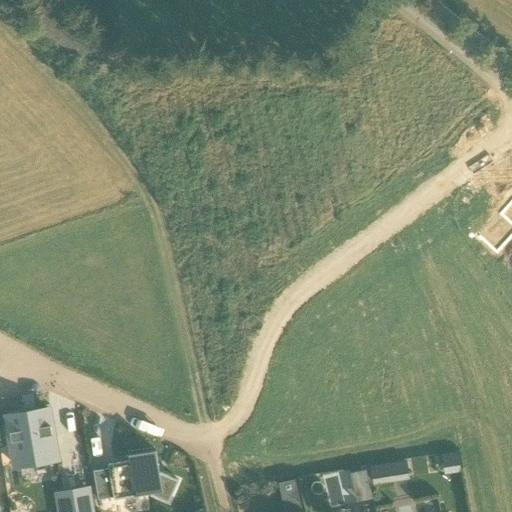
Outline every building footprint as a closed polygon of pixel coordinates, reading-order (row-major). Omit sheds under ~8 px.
[(74,66),(97,43),(53,0),(48,0),(28,20),(74,66)] [(511,210),(500,224),(511,235),(511,210)] [(419,267),(395,285),(407,302),(408,301),(421,318),(435,308),(446,322),(466,306),(485,331),(509,313),(467,257),(443,275),(437,267),(426,275),(419,267)] [(49,411),(11,417),(19,465),(58,460),(49,411)] [(94,471),(99,500),(115,498),(115,500),(150,494),(168,503),(179,481),(160,472),(156,451),(130,456),(131,461),(109,465),(110,469),(94,471)] [(372,462),(372,481),(410,479),(409,460),(372,462)] [(90,511),(87,491),(61,495),(64,511),(90,511)]
